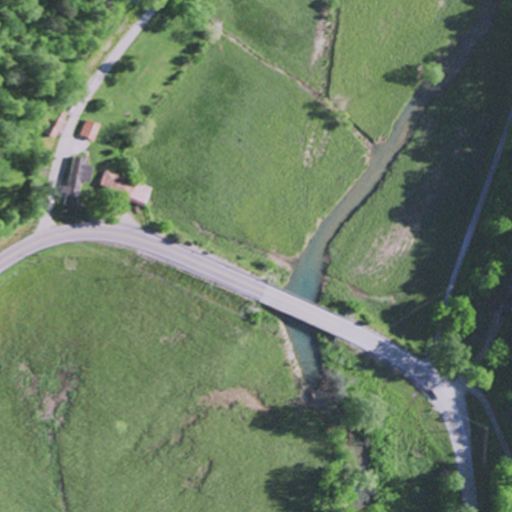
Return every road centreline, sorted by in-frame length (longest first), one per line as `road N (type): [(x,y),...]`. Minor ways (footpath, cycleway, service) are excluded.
road 1 (primary): [(305,304),(102,233),(62,235),(0,262)]
road 2 (primary): [(305,304),(402,359),(433,387),(459,434),(472,511)]
road 3 (residential): [(424,377),(511,107)]
road 4 (residential): [(39,242),(70,129),(157,0)]
road 5 (residential): [(0,136),(36,85),(77,0)]
